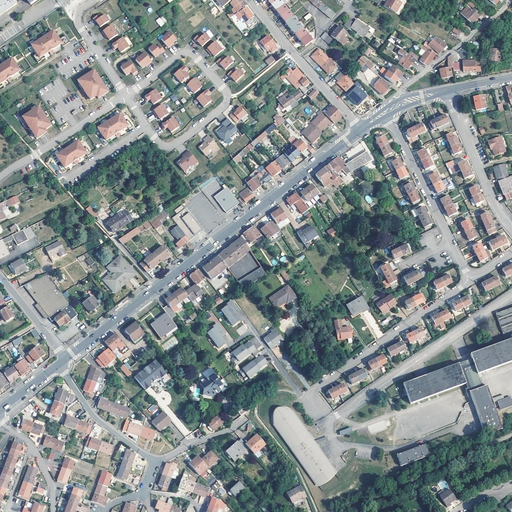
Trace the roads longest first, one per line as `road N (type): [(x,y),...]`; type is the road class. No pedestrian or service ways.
road 1 (secondary): [(66,360),(360,128)]
road 2 (residential): [(126,95),(184,52),(222,87),(225,103),(172,145),(146,126)]
road 3 (residential): [(470,280),(302,399)]
road 4 (residential): [(401,102),(405,87),(510,0)]
road 5 (residential): [(511,226),(445,90)]
road 6 (residential): [(0,177),(126,95)]
road 7 (residential): [(385,110),(451,243)]
road 8 (residential): [(152,463),(94,417),(59,366)]
